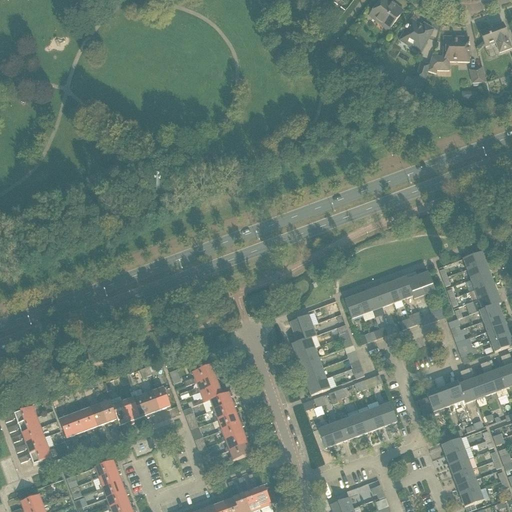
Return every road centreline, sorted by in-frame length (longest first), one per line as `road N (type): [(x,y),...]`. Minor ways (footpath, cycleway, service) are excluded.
road 1 (secondary): [(0,348),(511,156)]
road 2 (secondary): [(511,136),(0,326)]
road 3 (residential): [(401,383),(451,364),(444,329),(392,344),(395,366)]
road 4 (residential): [(302,487),(253,345)]
